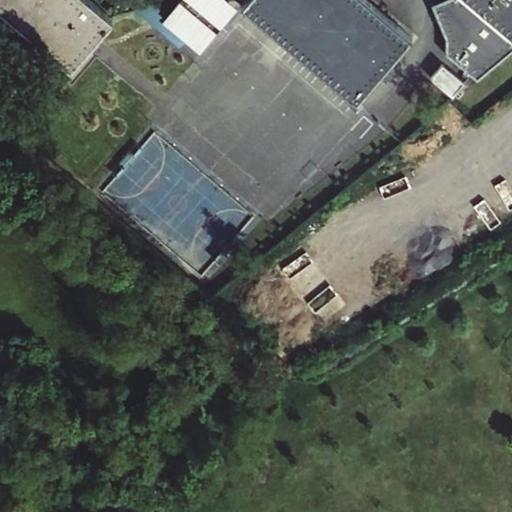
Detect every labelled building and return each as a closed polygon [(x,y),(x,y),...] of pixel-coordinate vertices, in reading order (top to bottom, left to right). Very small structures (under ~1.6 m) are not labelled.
[(0,0),(0,10),(85,81),(126,33),(87,0),(0,0)] [(238,12),(223,0),(121,0),(181,50),(185,45),(200,57),(217,37),(216,36),(210,41),(203,44),(197,45),(193,45),(186,42),(189,36),(184,32),(179,36),(177,32),(174,26),(174,18),(175,14),(178,8),(179,6),(179,5),(165,21),(141,0),(182,0),(182,1),(183,1),(184,0),(210,0),(210,1),(215,6),(220,2),(223,6),(225,12),(225,19),(223,27),(220,32),(221,33),(238,12)] [(189,36),(186,42),(193,45),(197,45),(203,44),(210,41),(216,36),(215,36),(219,31),(220,32),(223,27),(225,19),(225,12),(223,6),(220,2),(215,6),(210,1),(210,0),(184,0),(183,1),(184,2),(180,7),(179,6),(178,8),(175,14),(174,18),(174,26),(177,32),(179,36),(184,32),(189,36)] [(248,0),(241,9),(256,22),(274,0),(330,0),(289,49),(359,108),(414,41),(365,0),(248,0)] [(289,49),(330,0),(274,0),(256,22),(289,49)] [(511,0),(470,0),(511,35),(511,0)] [(465,83),(442,64),(429,79),(452,98),(465,83)]
